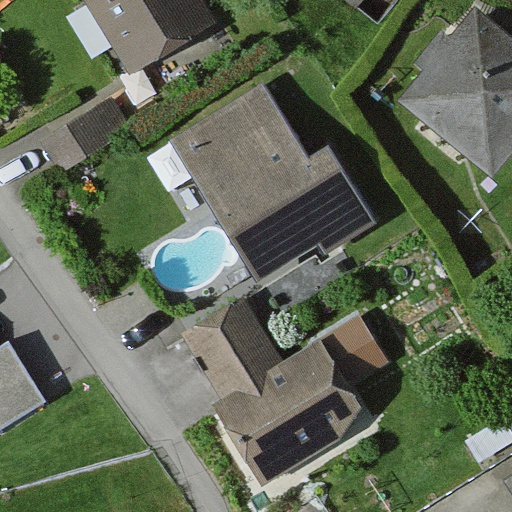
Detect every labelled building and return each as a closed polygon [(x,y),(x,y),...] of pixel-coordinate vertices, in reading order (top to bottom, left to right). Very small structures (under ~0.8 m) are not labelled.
[(211,26),(193,0),(81,0),(130,77),(211,26)] [(511,159),(511,44),(474,15),(455,40),(445,32),(417,68),(427,76),(401,109),(495,181),(511,159)] [(351,233),(262,91),(214,121),(223,137),(182,163),(261,289),(351,233)] [(124,139),(107,109),(41,146),(59,176),(124,139)] [(356,323),(280,371),(238,306),(179,343),(220,407),(213,411),(264,491),(365,427),(342,391),(382,365),(356,323)] [(0,414),(29,398),(2,352),(0,353),(0,414)]
